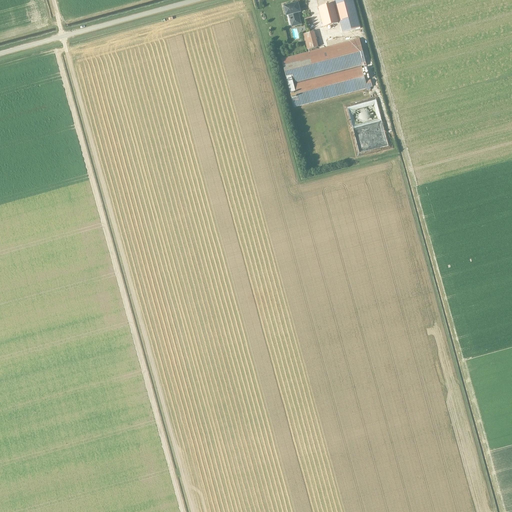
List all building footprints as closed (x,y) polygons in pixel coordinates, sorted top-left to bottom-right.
[(334,0),(335,4),(318,8),(323,27),(340,23),(342,33),(360,28),(358,18),(353,0),(334,0)] [(289,6),(284,7),(286,16),(289,15),(291,24),(291,23),(292,27),(301,25),(298,13),(300,12),(298,3),(293,5),(293,3),(288,4),(289,6)] [(303,34),(307,50),(318,47),(314,31),(303,34)] [(361,66),(366,65),(359,39),(281,59),(294,107),(367,88),(367,91),(371,90),(370,88),(372,87),(371,80),(365,82),(361,66)] [(375,100),(347,106),(351,125),(354,124),(350,109),(372,104),(374,111),(378,110),(375,100)] [(353,125),(354,130),(381,125),(380,120),(353,125)]
